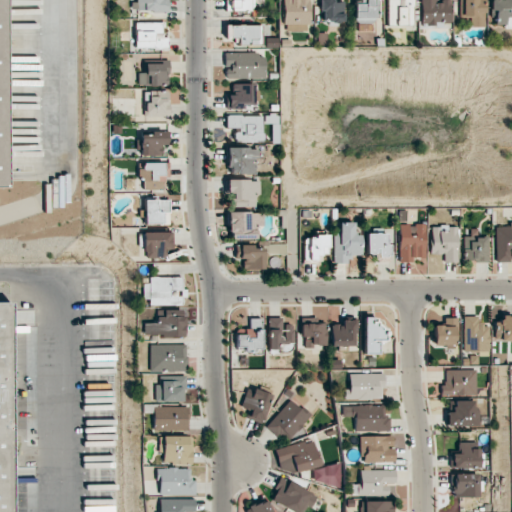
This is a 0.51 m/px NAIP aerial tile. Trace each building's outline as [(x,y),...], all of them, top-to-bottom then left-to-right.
[(224,0),(225,11),(258,11),(258,0),(254,0),(253,0),(224,0)] [(281,0),(282,31),(308,30),(307,0),(281,0)] [(342,2),(332,2),(332,0),(321,0),(322,22),(343,22),(342,2)] [(376,23),(375,0),(354,0),(355,23),(376,23)] [(386,0),(387,25),(413,25),(412,0),(386,0)] [(434,0),(419,0),(420,25),(450,25),(450,0),(434,0)] [(485,26),(484,0),(460,0),(461,17),(469,17),(469,26),(485,26)] [(511,0),(491,0),(491,26),(511,26),(511,0)] [(133,22),(134,48),(166,48),(166,37),(161,37),(161,22),(133,22)] [(262,25),(225,25),(224,40),(236,40),(236,45),(262,45),(262,25)] [(264,77),(264,53),(224,54),(224,78),(264,77)] [(167,61),(142,61),(142,72),(136,72),(136,85),(167,86),(167,61)] [(224,109),(243,108),(243,103),(256,103),(256,83),(231,84),(231,94),(224,94),(224,109)] [(143,91),(142,118),(167,118),(167,91),(143,91)] [(262,116),(225,115),(225,129),(233,129),(233,141),(262,142),(262,116)] [(169,133),(139,132),(138,155),(160,156),(161,145),(168,145),(169,133)] [(226,148),(226,174),(256,174),(255,148),(226,148)] [(141,190),(167,190),(167,162),(141,163),(141,190)] [(255,207),(255,195),(259,195),(260,180),(226,180),(226,192),(231,192),(230,206),(255,207)] [(143,224),(168,223),(167,199),(143,200),(143,224)] [(256,238),(256,226),(262,225),(262,211),(227,212),(228,239),(256,238)] [(332,233),(333,263),(349,263),(348,256),(360,256),(359,234),(353,234),(353,222),(338,222),(339,233),(332,233)] [(495,262),(511,261),(511,222),(509,222),(509,226),(494,227),(495,262)] [(398,262),(412,262),(412,257),(425,257),(425,224),(398,224),(398,262)] [(457,226),(430,226),(430,254),(442,254),(442,262),(457,262),(457,226)] [(139,233),(140,258),(162,258),(162,249),(172,249),(171,232),(139,233)] [(388,256),(387,233),(365,233),(366,253),(377,253),(378,256),(388,256)] [(302,236),(302,261),(321,261),(321,254),(327,254),(327,236),(302,236)] [(488,261),(488,236),(463,236),(462,260),(488,261)] [(235,259),(242,259),(242,269),(265,269),(265,245),(235,246),(235,259)] [(181,304),(181,277),(140,278),(141,304),(181,304)] [(0,302),(0,511),(9,511),(9,302),(0,302)] [(182,309),(155,310),(155,322),(142,322),(142,335),(154,335),(154,337),(182,337),(182,309)] [(476,316),(462,316),(463,352),(489,351),(488,324),(476,324),(476,316)] [(281,318),(267,317),(267,348),(292,348),(293,324),(281,324),(281,318)] [(362,354),(379,354),(379,343),(384,343),(385,318),(363,317),(362,354)] [(455,317),(443,317),(443,325),(432,325),(433,346),(455,346),(455,317)] [(511,317),(496,317),(496,341),(511,340),(511,317)] [(261,318),(246,319),(246,335),(235,335),(235,352),(261,352),(261,318)] [(330,324),(330,347),(354,346),(354,319),(341,320),(341,324),(330,324)] [(325,345),(325,324),(299,324),(300,336),(303,336),(303,346),(325,345)] [(185,344),(148,345),(149,372),(186,371),(185,344)] [(475,369),(442,370),(442,395),(476,395),(475,369)] [(347,373),(347,389),(343,389),(343,399),(382,398),(382,373),(347,373)] [(159,375),(159,384),(154,384),(154,401),(184,402),(184,376),(159,375)] [(263,422),(269,393),(244,388),(240,408),(247,409),(245,419),(263,422)] [(309,415),(290,398),(265,427),(284,444),(309,415)] [(472,400),(446,401),(447,426),(480,425),(479,408),(472,408),(472,400)] [(340,406),(340,417),(352,417),(353,431),(389,430),(388,416),(383,416),(383,405),(340,406)] [(152,430),(188,429),(187,406),(152,407),(152,430)] [(191,463),(191,436),(158,436),(158,453),(161,453),(161,464),(191,463)] [(393,461),(392,436),(359,436),(359,462),(393,461)] [(274,450),(277,461),(290,457),(294,472),(322,465),(318,450),(315,451),(312,440),(274,450)] [(479,468),(480,448),(469,448),(469,442),(457,442),(457,454),(449,454),(449,467),(479,468)] [(292,472),(291,460),(279,461),(279,473),(292,472)] [(339,485),(339,466),(312,466),(312,484),(339,485)] [(194,495),(194,479),(188,479),(189,468),(157,468),(156,494),(194,495)] [(349,495),(387,494),(386,483),(394,483),(393,469),(358,470),(358,484),(349,484),(349,495)] [(452,497),(478,496),(477,473),(451,473),(452,497)] [(305,511),(314,494),(279,478),(269,501),(293,511),(305,511)] [(185,511),(193,511),(193,498),(156,499),(156,511),(185,511)] [(244,508),(245,511),(270,511),(264,498),(244,508)] [(392,511),(392,501),(355,501),(355,511),(392,511)]
